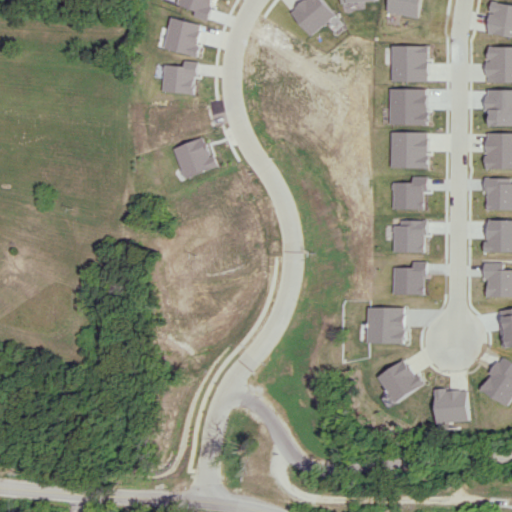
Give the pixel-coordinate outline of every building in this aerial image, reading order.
[(336,14),(323,0),(300,0),(289,10),(311,35),(336,14)] [(418,17),(422,0),(388,0),(387,10),(418,17)] [(511,36),(511,3),(493,0),(488,32),(511,36)] [(197,55),(204,23),(172,17),(165,49),(197,55)] [(487,81),(511,81),(511,45),(488,45),(487,81)] [(187,65),(165,64),(164,91),(196,93),(197,61),(187,60),(187,65)] [(511,132),(486,132),(486,168),(511,167),(511,132)] [(176,145),(184,176),(216,168),(209,137),(176,145)] [(396,402),(425,387),(410,358),(381,374),(396,402)]
